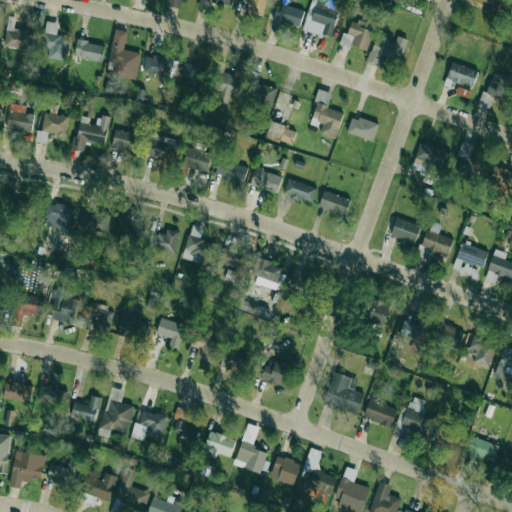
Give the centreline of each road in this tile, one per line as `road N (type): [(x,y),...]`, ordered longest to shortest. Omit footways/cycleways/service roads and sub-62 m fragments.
road 1 (residential): [(54,0),(179,25),(511,136)]
road 2 (residential): [(0,158),(186,198),(357,256)]
road 3 (residential): [(0,342),(118,368),(296,426)]
road 4 (residential): [(357,256),(447,0)]
road 5 (residential): [(296,426),(475,492)]
road 6 (residential): [(296,426),(357,256)]
road 7 (residential): [(357,256),(511,312)]
